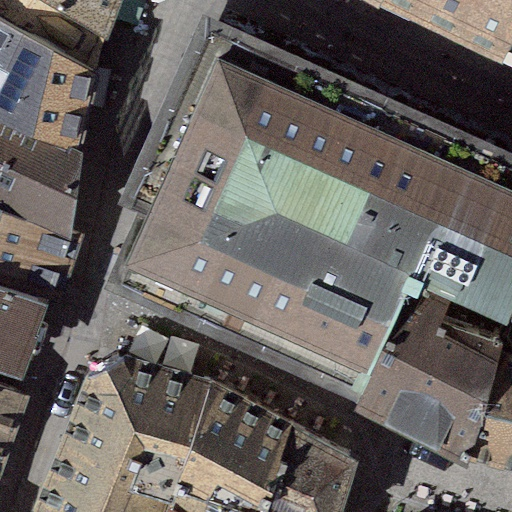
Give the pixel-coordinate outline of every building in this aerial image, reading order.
[(0,0),(0,7),(96,63),(119,3),(119,0),(0,0)] [(510,51),(511,46),(511,0),(393,0),(507,56),(510,51)] [(0,7),(0,104),(82,146),(96,63),(0,7)] [(511,173),(219,41),(122,253),(371,369),(414,273),(457,293),(511,320),(511,319),(511,173)] [(0,104),(0,196),(69,225),(82,146),(0,104)] [(0,276),(51,295),(61,301),(81,230),(69,225),(0,196),(0,276)] [(427,434),(472,456),(506,345),(509,336),(445,316),(457,293),(414,273),(371,369),(359,401),(427,434)] [(0,276),(0,364),(24,374),(51,295),(0,276)] [(192,455),(222,361),(137,335),(95,357),(43,500),(74,511),(168,511),(187,470),(192,455)] [(472,456),(511,466),(511,347),(506,345),(472,456)] [(222,361),(192,455),(270,490),(307,407),(222,361)] [(0,486),(2,487),(34,398),(0,383),(0,486)] [(270,490),(312,511),(348,511),(372,441),(307,407),(270,490)] [(312,511),(270,490),(187,470),(168,511),(312,511)]
